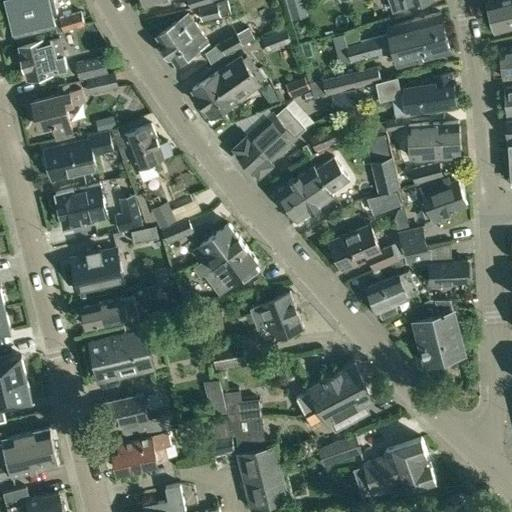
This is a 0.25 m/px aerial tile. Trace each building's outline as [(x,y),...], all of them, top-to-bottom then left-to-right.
[(7,0),(16,35),(35,30),(55,25),(57,33),(84,24),(80,12),(59,18),(54,20),(52,13),(57,12),(53,0),(7,0)] [(211,1),(211,0),(187,0),(191,9),(212,2),(211,1)] [(217,4),(199,8),(202,21),(220,17),(231,15),(227,0),(216,3),(217,4)] [(303,0),(306,11),(342,0),(303,0)] [(388,0),(392,12),(409,7),(431,0),(388,0)] [(511,0),(490,0),(487,1),(495,32),(511,27),(511,0)] [(389,34),(386,35),(387,39),(417,31),(415,27),(427,24),(430,33),(444,29),(439,12),(387,26),(389,34)] [(181,22),(180,20),(156,36),(161,43),(160,44),(170,58),(171,58),(176,65),(200,48),(200,49),(208,43),(189,16),(181,22)] [(347,45),(351,61),(394,50),(398,65),(449,52),(444,29),(430,33),(427,24),(415,27),(417,31),(387,39),(386,35),(359,42),(347,45)] [(286,27),(262,37),(268,50),(292,40),(286,27)] [(347,45),(359,42),(356,29),(343,32),(347,45)] [(35,30),(16,35),(19,46),(37,41),(35,30)] [(237,32),(220,41),(226,53),(243,44),(237,32)] [(19,46),(27,79),(57,72),(56,70),(67,68),(59,37),(45,41),(44,39),(37,41),(19,46)] [(511,47),(500,49),(503,79),(511,77),(511,47)] [(241,56),(217,72),(192,90),(201,104),(257,66),(248,54),(242,58),(241,56)] [(103,57),(76,64),(80,80),(107,73),(103,57)] [(236,99),(244,94),(266,79),(257,66),(201,104),(211,118),(237,100),(236,99)] [(377,66),(322,81),(326,95),(331,93),(356,87),(381,80),(377,66)] [(419,80),(420,83),(417,83),(416,80),(415,78),(407,80),(405,82),(406,85),(402,85),(401,86),(405,111),(395,113),(396,118),(424,113),(423,109),(427,108),(443,106),(456,104),(452,78),(451,72),(433,75),(434,80),(431,81),(430,78),(429,76),(421,78),(419,80)] [(115,74),(88,80),(91,94),(118,87),(115,74)] [(306,75),(285,83),(290,97),(311,89),(306,75)] [(399,90),(398,86),(396,77),(376,82),(380,98),(391,95),(396,95),(399,90)] [(40,129),(52,126),(56,140),(73,136),(66,106),(72,104),(85,101),(82,89),(69,93),(67,85),(56,88),(57,95),(33,101),(40,129)] [(361,106),(356,87),(331,93),(336,112),(361,106)] [(263,122),(234,148),(258,176),(272,165),(269,161),(294,139),(293,137),(302,129),(285,110),(276,118),(274,117),(266,124),(263,122)] [(100,130),(116,126),(113,114),(97,119),(100,130)] [(400,118),(384,121),(386,132),(402,128),(400,118)] [(408,126),(409,142),(410,159),(423,158),(424,159),(460,156),(458,137),(457,122),(408,126)] [(132,156),(136,167),(164,157),(163,156),(172,153),(168,141),(159,145),(158,142),(151,124),(125,134),(121,126),(111,130),(116,143),(119,149),(122,159),(132,156)] [(349,138),(344,125),(311,139),(316,150),(332,143),(333,145),(349,138)] [(113,151),(111,145),(107,130),(89,134),(90,139),(44,149),(52,180),(97,170),(94,156),(113,151)] [(348,179),(344,173),(341,168),(334,157),(316,170),(313,166),(278,190),(297,220),(333,195),(331,192),(348,179)] [(391,158),(371,163),(379,192),(399,188),(391,158)] [(437,162),(407,170),(412,184),(441,176),(437,162)] [(450,179),(422,189),(427,203),(420,205),(426,220),(432,218),(434,221),(449,216),(448,212),(467,205),(462,194),(457,181),(451,183),(450,179)] [(73,190),(55,194),(58,206),(57,206),(60,216),(61,216),(63,228),(81,224),(80,223),(89,221),(91,229),(101,227),(100,222),(105,221),(104,218),(107,217),(99,185),(73,191),(73,190)] [(134,196),(120,200),(123,213),(116,215),(120,230),(141,224),(134,196)] [(151,208),(160,228),(177,220),(167,200),(151,208)] [(188,216),(161,228),(167,242),(194,231),(188,216)] [(131,230),(134,242),(158,237),(155,224),(131,230)] [(214,265),(243,243),(239,237),(229,224),(200,245),(200,246),(192,252),(199,263),(208,256),(214,265)] [(369,225),(330,241),(342,270),(370,258),(374,269),(396,260),(390,246),(380,250),(379,248),(369,225)] [(420,225),(398,233),(403,247),(425,239),(420,225)] [(243,243),(214,265),(215,266),(204,274),(217,292),(228,284),(258,262),(247,248),(243,243)] [(87,250),(87,254),(72,258),(79,290),(124,280),(117,248),(102,251),(101,247),(87,250)] [(417,265),(429,264),(431,286),(452,285),(452,283),(468,282),(467,260),(439,262),(439,263),(431,263),(430,248),(423,249),(403,254),(405,262),(415,261),(417,265)] [(398,273),(367,286),(377,310),(379,310),(382,317),(397,311),(394,304),(409,297),(408,297),(418,293),(408,270),(399,274),(398,273)] [(191,287),(178,290),(182,307),(195,304),(191,287)] [(156,289),(141,293),(143,302),(158,299),(156,289)] [(261,305),(250,310),(257,329),(268,325),(273,338),(274,338),(303,327),(290,291),(260,303),(261,305)] [(132,296),(82,307),(87,328),(128,319),(127,316),(136,314),(132,296)] [(420,319),(414,320),(426,364),(465,353),(453,310),(452,311),(450,300),(437,300),(440,313),(431,316),(429,308),(418,311),(420,319)] [(0,308),(0,333),(10,331),(5,308),(0,308)] [(223,326),(210,328),(211,339),(224,337),(223,326)] [(109,336),(90,341),(99,381),(154,369),(144,328),(109,336)] [(246,366),(241,342),(212,347),(216,372),(246,366)] [(0,383),(26,377),(20,354),(0,359),(0,383)] [(296,398),(305,415),(366,384),(355,363),(309,389),(310,390),(296,398)] [(0,408),(31,400),(26,377),(0,383),(0,408)] [(374,398),(366,384),(305,415),(312,428),(317,426),(326,421),(328,424),(331,422),(335,430),(371,411),(366,403),(374,398)] [(225,393),(227,403),(241,401),(239,391),(225,393)] [(122,425),(125,437),(139,435),(171,428),(167,414),(148,418),(142,394),(103,402),(108,428),(122,425)] [(229,415),(230,419),(261,416),(260,399),(241,401),(227,403),(229,415)] [(236,435),(238,452),(265,446),(263,432),(261,416),(230,419),(232,431),(232,435),(236,435)] [(0,454),(53,443),(49,427),(2,438),(3,442),(0,443),(0,454)] [(167,431),(151,434),(119,441),(121,451),(114,452),(118,471),(157,462),(157,461),(168,459),(165,446),(170,444),(167,431)] [(316,448),(322,465),(360,452),(354,434),(316,448)] [(194,444),(198,461),(234,452),(230,435),(194,444)] [(387,455),(363,463),(374,494),(397,486),(399,491),(435,479),(421,437),(385,449),(387,455)] [(53,443),(0,454),(0,478),(12,476),(59,465),(53,444),(54,444),(53,443)] [(265,446),(238,452),(252,509),(289,501),(275,444),(265,446)] [(219,511),(218,508),(201,511),(183,511),(183,510),(185,510),(179,484),(165,487),(167,500),(143,505),(144,511),(219,511)] [(28,500),(15,503),(17,511),(64,511),(66,511),(64,505),(61,504),(58,492),(28,499),(28,500)] [(467,511),(463,501),(434,511),(467,511)]
